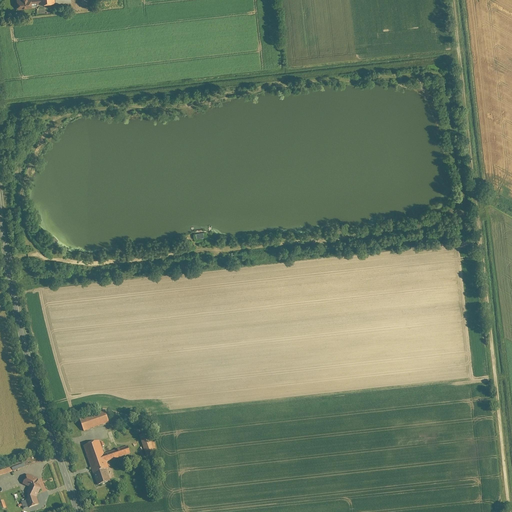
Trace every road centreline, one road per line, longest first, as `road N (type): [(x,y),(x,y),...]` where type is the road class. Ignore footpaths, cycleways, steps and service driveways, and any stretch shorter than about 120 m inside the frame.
road 1 (track): [(36,250),(23,210),(26,181),(37,155),(77,114),(193,104),(272,75),(455,58)]
road 2 (track): [(506,511),(449,0)]
road 3 (track): [(458,209),(431,224),(325,241),(93,263),(36,250),(7,258)]
road 4 (tertiary): [(80,511),(10,282),(0,199)]
